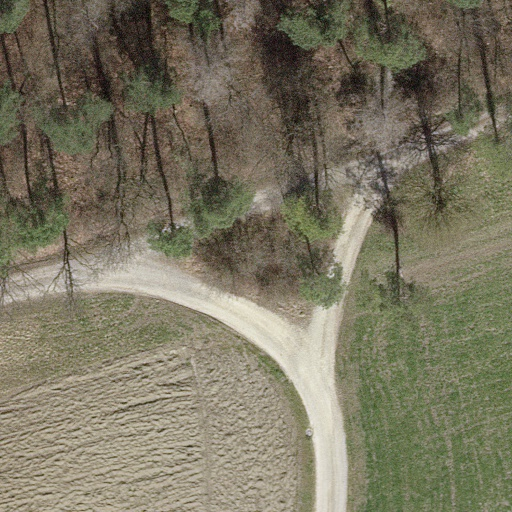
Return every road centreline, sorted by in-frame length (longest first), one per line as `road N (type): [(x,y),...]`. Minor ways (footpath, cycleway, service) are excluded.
road 1 (track): [(511,115),(124,260),(0,294)]
road 2 (track): [(124,260),(221,295),(309,349),(330,407),(331,511)]
road 3 (track): [(309,349),(334,254),(380,168)]
